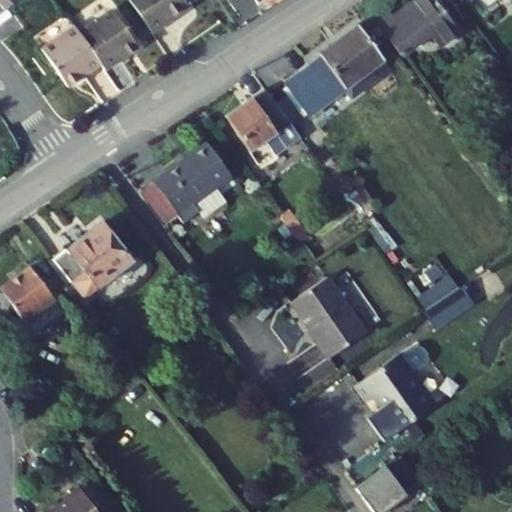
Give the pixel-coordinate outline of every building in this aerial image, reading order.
[(9,7),(19,0),(0,0),(0,2),(5,10),(9,7)] [(185,0),(130,0),(152,32),(190,7),(185,0)] [(390,14),(377,22),(401,55),(430,34),(439,46),(458,32),(434,0),(416,0),(393,17),(390,14)] [(138,48),(112,9),(79,32),(101,64),(105,71),(138,48)] [(75,25),(42,48),(68,87),(101,64),(79,32),(75,25)] [(320,55),(347,91),(364,78),(370,84),(379,77),(375,69),(385,63),(358,26),(320,55)] [(310,118),(347,91),(320,55),(283,81),(310,118)] [(275,154),(300,137),(265,90),(225,116),(250,152),(266,141),(275,154)] [(207,144),(154,182),(177,214),(178,216),(183,223),(198,212),(203,218),(225,202),(221,196),(215,187),(231,176),(207,144)] [(221,196),(236,184),(231,176),(215,187),(221,196)] [(177,214),(154,182),(139,193),(163,227),(178,216),(177,214)] [(281,218),(299,243),(309,237),(291,211),(281,218)] [(84,299),(132,262),(100,222),(52,259),(84,299)] [(285,240),(292,235),(285,225),(278,231),(285,240)] [(303,249),(295,237),(284,245),(293,257),(303,249)] [(55,300),(30,267),(0,289),(0,299),(8,310),(13,306),(22,317),(25,322),(55,300)] [(428,290),(437,303),(458,288),(449,275),(428,290)] [(328,278),(292,301),(330,358),(366,333),(328,278)] [(473,303),(462,286),(458,288),(437,303),(426,310),(424,312),(436,328),(473,303)] [(428,290),(417,298),(426,310),(437,303),(428,290)] [(411,303),(396,298),(392,313),(407,317),(411,303)] [(16,321),(22,317),(13,306),(8,310),(16,321)] [(398,354),(353,387),(365,403),(373,397),(381,408),(367,418),(384,441),(434,405),(411,373),(420,366),(423,365),(425,359),(425,353),(423,351),(421,348),(416,346),(410,346),(408,348),(398,354)] [(408,431),(416,441),(424,435),(417,425),(408,431)] [(386,511),(408,497),(386,466),(356,488),(373,511),(386,511)] [(80,488),(95,510),(101,506),(86,484),(80,488)] [(55,509),(56,511),(96,511),(95,510),(80,488),(79,487),(68,495),(70,498),(55,509)]
